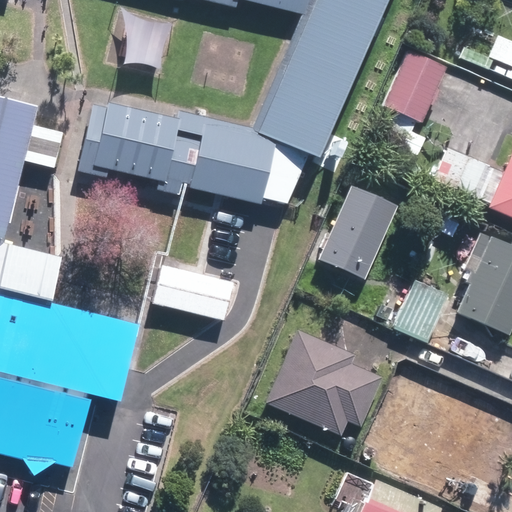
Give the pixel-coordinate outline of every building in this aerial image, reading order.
[(204,0),(236,7),(237,0),(245,0),(300,13),(303,0),(204,0)] [(310,0),(254,130),(319,158),(387,0),(310,0)] [(159,67),(166,24),(130,18),(123,61),(159,67)] [(511,41),(497,36),(488,58),(511,68),(511,41)] [(210,38),(200,79),(242,89),(252,48),(210,38)] [(446,70),(408,52),(382,106),(421,124),(446,70)] [(511,118),(511,99),(452,72),(442,93),(464,103),(446,142),(491,163),(511,118)] [(0,454),(71,473),(91,395),(120,402),(139,325),(50,303),(61,257),(4,243),(24,163),(54,170),(63,134),(33,127),(38,109),(0,99),(0,454)] [(274,141),(95,100),(78,173),(107,180),(109,171),(259,205),(274,141)] [(511,150),(487,207),(511,218),(511,150)] [(365,280),(395,212),(348,193),(319,260),(365,280)] [(511,246),(480,233),(464,269),(469,272),(464,284),(468,286),(457,312),(510,335),(511,331),(511,246)] [(233,286),(161,267),(152,302),(225,320),(233,286)] [(391,270),(372,313),(395,323),(394,327),(426,342),(447,295),(391,270)] [(354,356),(294,330),(262,404),(340,437),(347,422),(360,428),(382,378),(350,365),(354,356)] [(500,408),(415,371),(375,464),(456,499),(466,476),(470,478),(500,408)] [(440,511),(442,509),(376,480),(365,504),(363,503),(358,511),(440,511)]
